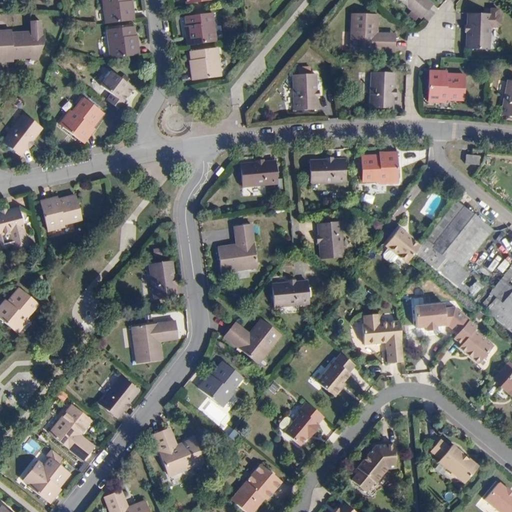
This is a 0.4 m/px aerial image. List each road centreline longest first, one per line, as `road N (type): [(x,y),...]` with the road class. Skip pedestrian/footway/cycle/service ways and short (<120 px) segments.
road 1 (residential): [(68,511),(198,346),(187,206),(203,176),(205,146)]
road 2 (residential): [(511,463),(424,392),(379,397),(305,486),(297,511)]
road 3 (residential): [(154,0),(165,79),(145,119),(144,155)]
road 4 (residential): [(144,155),(0,182)]
road 5 (residential): [(413,131),(416,63),(456,0)]
road 6 (residential): [(413,131),(288,136)]
road 7 (residential): [(439,130),(441,163),(511,220)]
